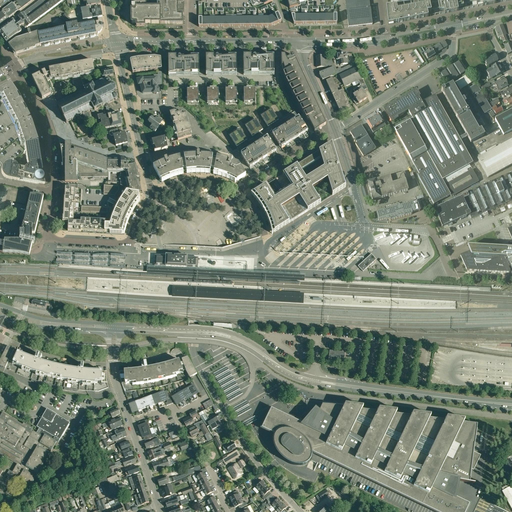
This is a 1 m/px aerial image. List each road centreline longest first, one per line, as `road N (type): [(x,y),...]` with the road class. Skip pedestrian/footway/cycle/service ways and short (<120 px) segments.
road 1 (secondary): [(114,330),(223,338),(314,385),(511,408)]
road 2 (secondary): [(511,402),(304,376),(235,334),(115,324)]
road 3 (residential): [(335,129),(363,223),(431,231),(453,275),(511,278)]
road 4 (residential): [(53,192),(44,239),(123,243),(153,196)]
road 5 (residential): [(451,26),(448,57),(335,129)]
road 6 (residential): [(299,511),(217,401)]
road 7 (residential): [(18,74),(47,139),(53,192)]
